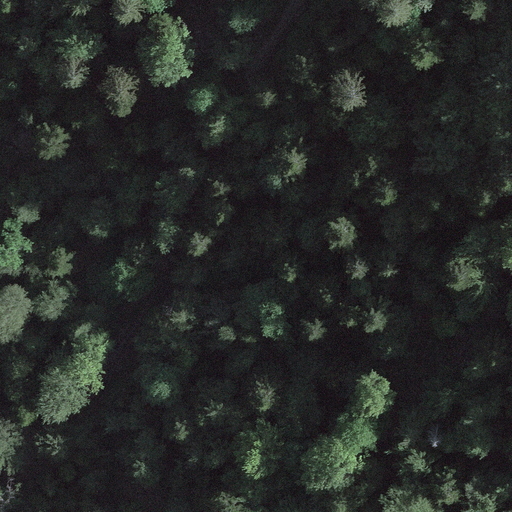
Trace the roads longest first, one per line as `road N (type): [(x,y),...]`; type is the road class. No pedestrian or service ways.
road 1 (track): [(0,476),(139,328),(203,173),(295,0)]
road 2 (track): [(251,511),(424,397),(511,290)]
